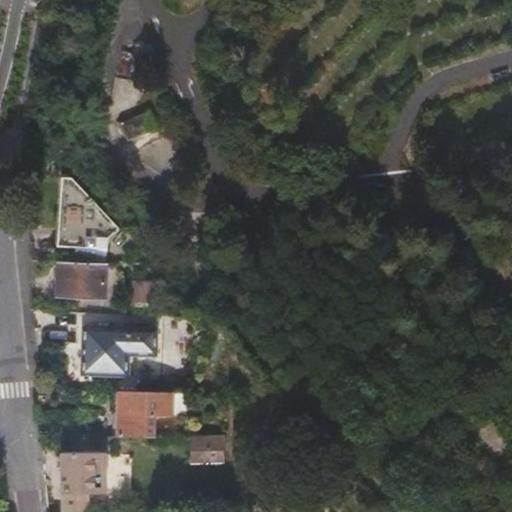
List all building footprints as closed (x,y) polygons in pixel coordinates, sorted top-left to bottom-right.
[(66,179),(60,174),(58,245),(108,249),(108,236),(116,228),(83,196),(66,179)] [(56,296),(104,297),(105,263),(57,261),(56,296)] [(84,325),(83,374),(131,375),(131,354),(159,354),(160,326),(84,325)] [(119,391),(118,390),(118,422),(118,435),(123,435),(154,435),(153,412),(171,412),(185,412),(185,391),(171,391),(119,391)] [(59,396),(38,395),(39,410),(39,412),(59,412),(59,396)] [(223,436),(188,436),(188,450),(220,451),(223,450),(223,436)] [(220,451),(188,450),(188,461),(219,462),(220,451)] [(61,492),(61,511),(87,511),(87,491),(105,491),(105,451),(60,452),(60,492),(61,492)]
